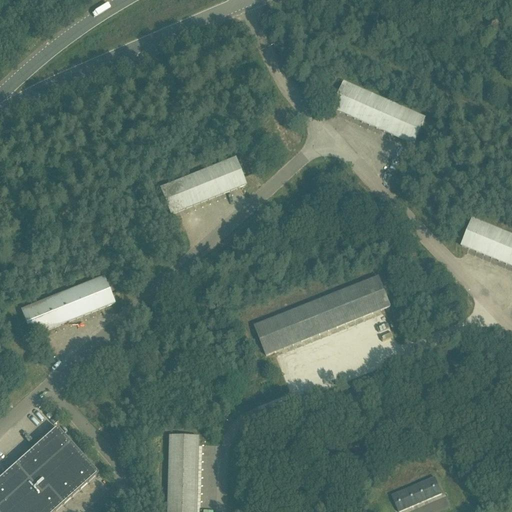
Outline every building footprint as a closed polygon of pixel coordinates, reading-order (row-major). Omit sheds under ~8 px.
[(332,112),(414,148),(426,120),(344,84),(332,112)] [(170,218),(246,188),(234,159),(159,190),(170,218)] [(461,248),(511,269),(511,236),(472,220),(461,248)] [(31,339),(114,306),(103,279),(20,312),(31,339)] [(266,359),(391,310),(378,279),(253,328),(266,359)] [(0,511),(56,511),(63,506),(96,477),(97,476),(98,475),(57,429),(56,430),(55,431),(0,479),(0,511)] [(196,511),(198,438),(168,437),(166,511),(196,511)] [(405,511),(442,497),(435,479),(392,497),(397,511),(405,511)]
